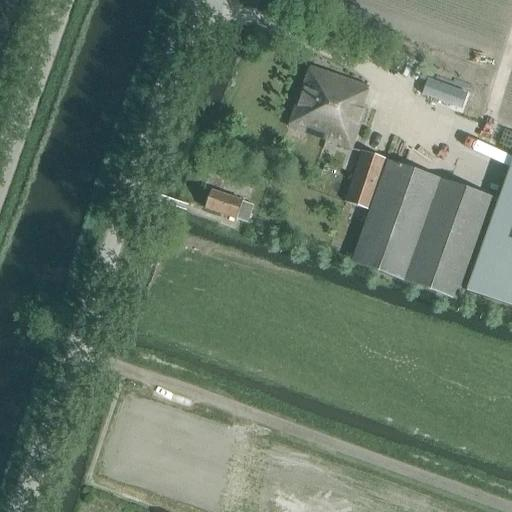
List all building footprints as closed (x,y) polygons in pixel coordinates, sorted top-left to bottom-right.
[(423,43),(417,54),(433,63),(439,51),(423,43)] [(291,128),(354,149),(369,106),(366,105),(370,93),(369,92),(369,89),(311,70),(291,128)] [(352,264),(457,301),(493,199),(362,152),(344,203),(370,212),(352,264)] [(511,159),(466,292),(511,308),(511,159)] [(204,212),(235,222),(236,220),(248,224),(254,206),(211,191),(204,212)]
